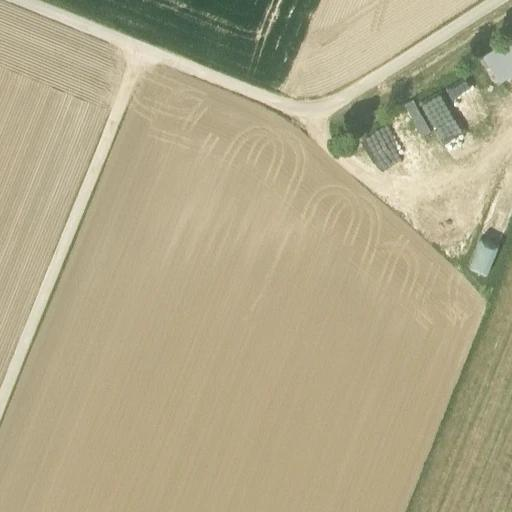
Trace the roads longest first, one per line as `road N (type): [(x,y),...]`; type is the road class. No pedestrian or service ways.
road 1 (track): [(501,0),(329,109),(280,110),(142,52)]
road 2 (track): [(142,52),(0,413)]
road 3 (track): [(11,0),(142,52)]
